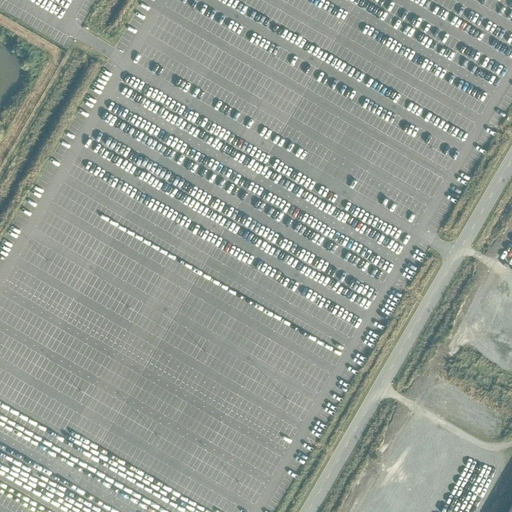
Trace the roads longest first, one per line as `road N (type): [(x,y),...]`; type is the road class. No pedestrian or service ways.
road 1 (residential): [(307,511),(511,159)]
road 2 (track): [(0,160),(52,57),(0,17)]
road 3 (track): [(379,387),(482,445),(511,442)]
